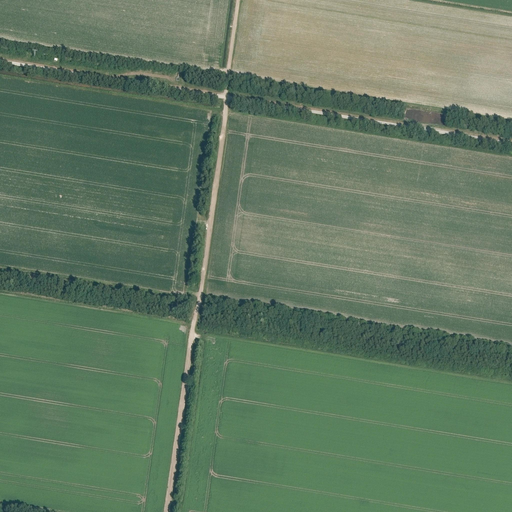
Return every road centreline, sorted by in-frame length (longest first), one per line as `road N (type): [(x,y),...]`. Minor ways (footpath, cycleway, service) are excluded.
road 1 (track): [(511,141),(0,59)]
road 2 (track): [(168,511),(236,0)]
